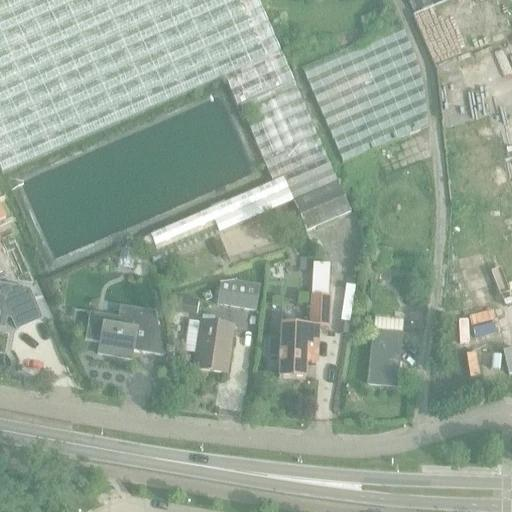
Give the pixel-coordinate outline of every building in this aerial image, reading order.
[(227,78),(272,183),(326,160),(256,0),(0,0),(0,165),(3,174),(227,78)] [(405,0),(411,11),(436,0),(405,0)] [(359,18),(365,33),(385,24),(379,10),(359,18)] [(342,163),(426,127),(419,70),(401,26),(301,71),(342,163)] [(272,183),(142,240),(153,264),(293,202),(305,233),(350,214),(338,185),(337,184),(326,160),(272,183)] [(218,241),(211,244),(217,259),(224,256),(218,241)] [(370,269),(388,270),(390,250),(373,249),(370,269)] [(120,250),(119,259),(133,261),(134,252),(120,250)] [(299,258),(299,271),(308,272),(308,259),(299,258)] [(312,264),(311,295),(329,296),(330,265),(312,264)] [(234,284),(220,286),(217,306),(253,312),(257,288),(234,284)] [(0,329),(4,330),(6,319),(11,320),(16,332),(42,320),(29,290),(0,285),(0,329)] [(345,286),(340,322),(349,323),(355,287),(345,286)] [(315,343),(316,328),(330,328),(331,296),(329,296),(311,295),(310,327),(280,326),(280,341),(268,340),(268,357),(277,357),(277,366),(278,366),(278,379),(305,380),(305,365),(316,365),(317,343),(315,343)] [(171,297),(169,312),(196,316),(198,300),(171,297)] [(133,353),(163,358),(154,314),(120,308),(118,319),(89,315),(85,342),(99,345),(97,356),(132,361),(133,353)] [(373,325),(367,387),(396,390),(402,328),(403,321),(374,318),(373,325)] [(224,375),(231,328),(201,324),(194,371),(224,375)]
